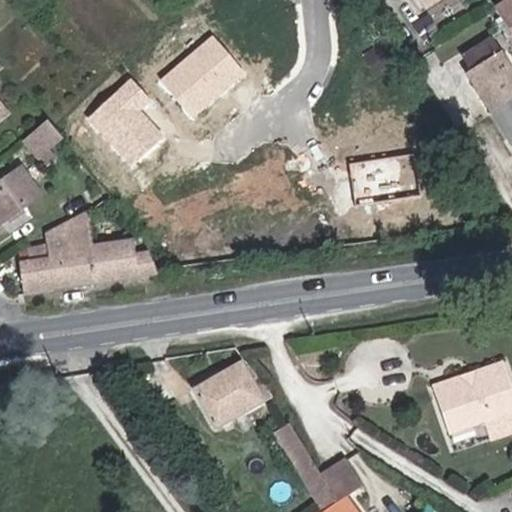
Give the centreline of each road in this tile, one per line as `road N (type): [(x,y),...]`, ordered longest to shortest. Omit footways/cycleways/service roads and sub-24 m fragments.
road 1 (primary): [(11,338),(511,267)]
road 2 (unclassified): [(248,151),(304,110),(322,76),(323,0)]
